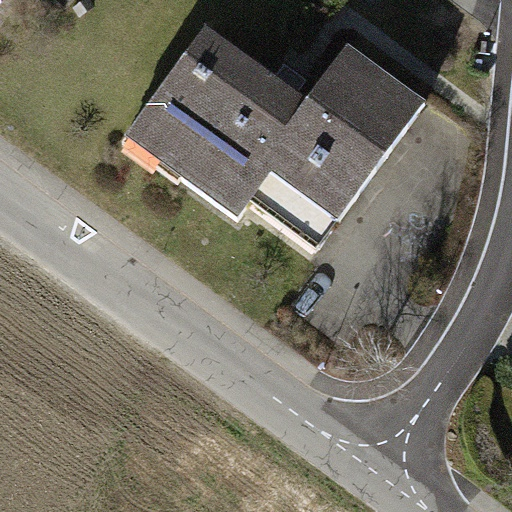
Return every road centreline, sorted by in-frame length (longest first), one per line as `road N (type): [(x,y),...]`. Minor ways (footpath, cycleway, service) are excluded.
road 1 (residential): [(0,197),(361,467)]
road 2 (residential): [(511,186),(489,278),(361,467)]
